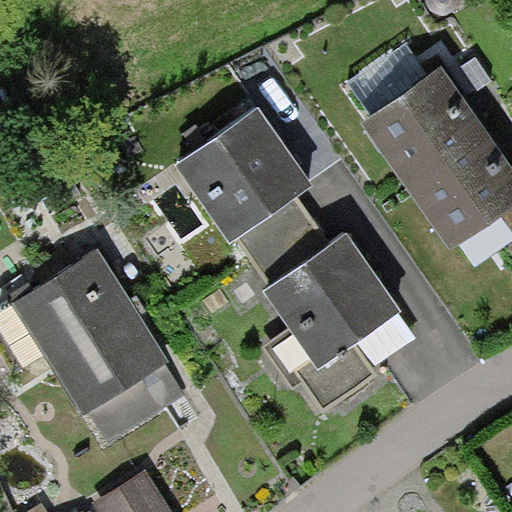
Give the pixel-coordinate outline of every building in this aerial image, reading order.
[(511,168),(441,68),(360,125),(449,252),(511,208),(511,168)] [(258,108),(174,167),(229,246),(236,240),(298,197),(313,187),(258,108)] [(236,240),(269,287),(331,244),(298,197),(236,240)] [(269,287),(263,292),(318,371),(402,312),(347,233),(331,244),(269,287)] [(103,246),(11,304),(83,416),(89,413),(108,442),(186,392),(167,363),(170,361),(115,275),(119,272),(103,246)] [(171,511),(145,469),(93,502),(97,508),(89,511),(84,511),(81,511),(48,511),(43,502),(26,511),(171,511)]
